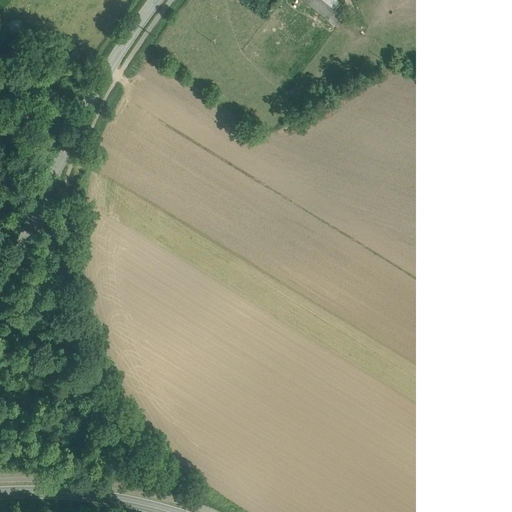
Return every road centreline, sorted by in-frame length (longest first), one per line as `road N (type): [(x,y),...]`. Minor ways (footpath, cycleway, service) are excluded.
road 1 (secondary): [(157,0),(55,171),(0,298)]
road 2 (secondary): [(169,511),(94,498),(0,496)]
road 3 (unknown): [(45,194),(0,56)]
